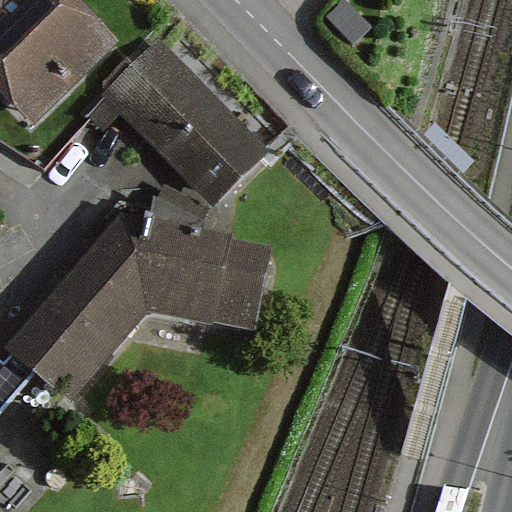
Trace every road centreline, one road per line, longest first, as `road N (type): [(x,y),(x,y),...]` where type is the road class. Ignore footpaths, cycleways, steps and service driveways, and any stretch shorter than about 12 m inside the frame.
road 1 (residential): [(511,263),(238,0)]
road 2 (primary): [(473,511),(511,377)]
